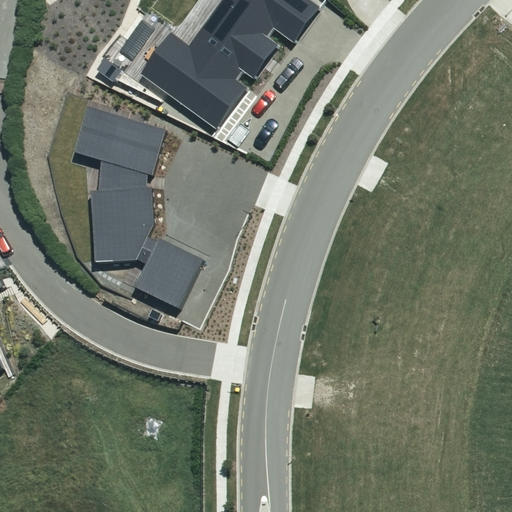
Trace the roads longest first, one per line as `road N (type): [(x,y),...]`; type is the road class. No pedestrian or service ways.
road 1 (residential): [(270,370),(298,250),(332,174),(395,70),(454,0)]
road 2 (residential): [(270,370),(146,348),(80,315),(22,251),(0,202)]
